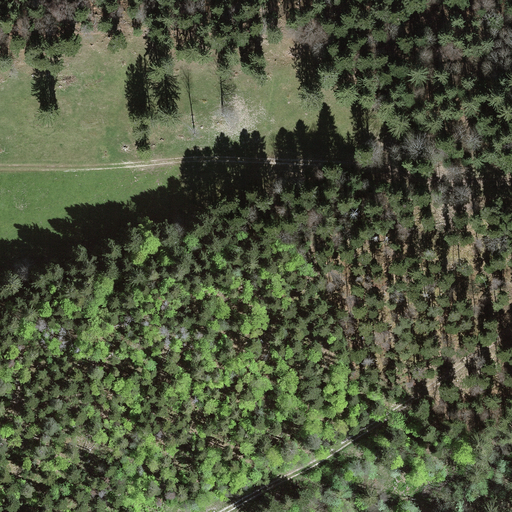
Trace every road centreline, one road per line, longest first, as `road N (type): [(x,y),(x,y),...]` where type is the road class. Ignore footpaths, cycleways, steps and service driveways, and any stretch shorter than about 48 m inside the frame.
road 1 (track): [(511,174),(409,180),(201,159),(0,167)]
road 2 (track): [(511,333),(311,467),(226,511)]
